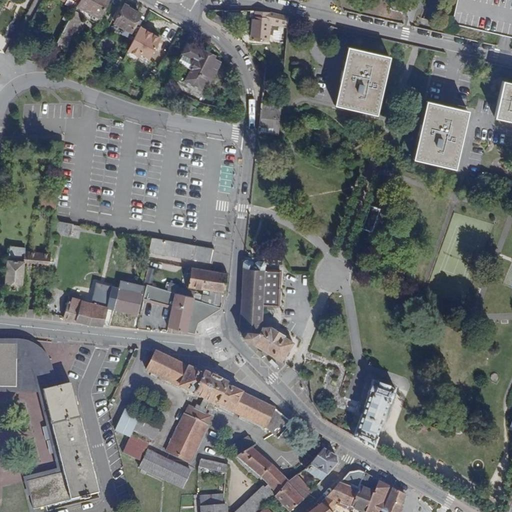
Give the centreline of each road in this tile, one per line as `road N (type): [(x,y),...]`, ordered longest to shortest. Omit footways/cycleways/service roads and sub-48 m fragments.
road 1 (residential): [(229,3),(302,8),(511,58)]
road 2 (residential): [(251,134),(134,113),(50,81),(25,81),(0,100)]
road 3 (residential): [(0,325),(194,343),(231,338)]
road 4 (tertiary): [(231,338),(251,134)]
road 5 (tertiary): [(357,450),(315,422),(231,338)]
road 6 (tertiary): [(251,134),(245,69),(197,27)]
